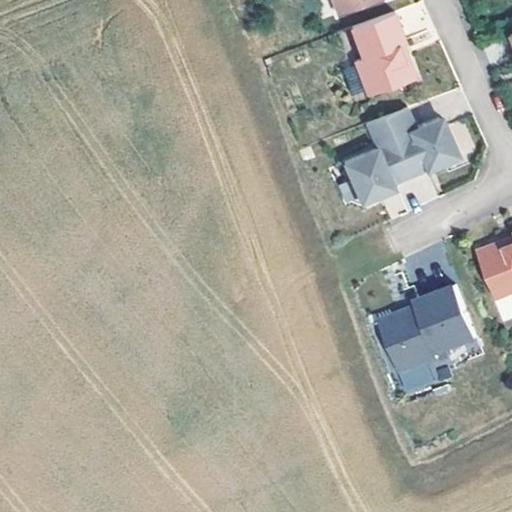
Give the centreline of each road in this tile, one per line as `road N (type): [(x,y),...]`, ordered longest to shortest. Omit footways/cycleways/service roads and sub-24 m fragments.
road 1 (residential): [(511,169),(437,0)]
road 2 (residential): [(511,184),(392,241)]
